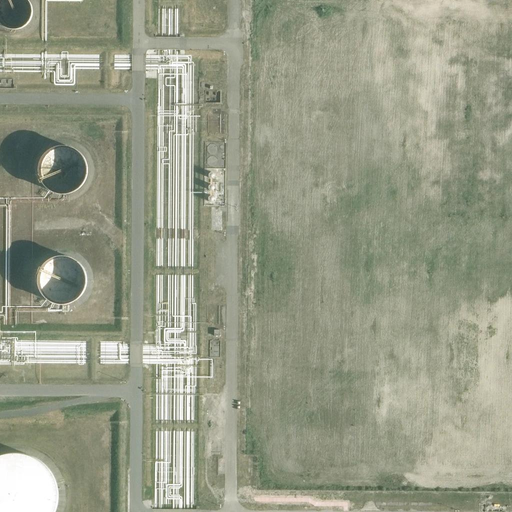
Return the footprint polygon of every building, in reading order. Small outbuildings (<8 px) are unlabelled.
[(34,12),(34,11),(34,10),(34,8),(33,6),(32,5),(32,3),(31,2),(30,1),(29,0),(1,0),(2,0),(1,1),(0,3),(0,2),(0,20),(1,22),(2,23),(3,25),(4,26),(6,27),(7,28),(9,29),(10,29),(13,30),(14,30),(16,30),(18,30),(20,29),(22,29),(23,28),(24,28),(26,27),(27,26),(29,25),(30,24),(31,22),(32,20),(32,19),(33,18),(33,17),(34,15),(34,14),(34,12)] [(85,153),(83,151),(81,149),(80,149),(78,147),(76,146),(74,145),(72,145),(69,144),(67,144),(65,144),(63,144),(61,144),(59,145),(57,145),(56,146),(53,147),(52,148),(49,149),(48,150),(46,152),(45,153),(44,155),(43,157),(42,158),(41,160),(40,162),(40,163),(39,165),(39,166),(39,168),(39,170),(39,172),(39,173),(39,175),(39,176),(40,178),(40,180),(41,181),(42,182),(42,184),(43,184),(44,186),(45,187),(46,189),(48,190),(49,191),(50,192),(51,193),(53,194),(55,195),(57,195),(59,196),(62,196),(64,197),(66,197),(68,196),(71,196),(72,196),(74,195),(77,194),(79,193),(81,192),(82,190),(84,189),(86,186),(87,184),(88,183),(89,181),(90,179),(90,178),(91,176),(91,174),(91,172),(91,171),(91,169),(91,168),(91,166),(91,165),(90,163),(90,161),(89,160),(88,158),(87,156),(86,154),(85,153)] [(408,171),(448,172),(448,166),(439,165),(439,158),(427,158),(427,155),(420,155),(420,159),(414,159),(414,164),(408,164),(408,171)] [(82,260),(79,258),(77,257),(76,256),(74,256),(72,255),(70,254),(68,254),(66,254),(64,254),(62,254),(60,254),(59,255),(57,255),(55,256),(53,257),(52,258),(50,259),(48,260),(47,261),(45,263),(44,265),(42,267),(41,269),(41,270),(40,272),(39,274),(39,276),(39,277),(39,279),(39,281),(39,284),(39,286),(40,287),(40,289),(40,290),(41,292),(42,293),(43,295),(44,296),(45,297),(46,299),(48,300),(50,302),(52,304),(54,304),(56,305),(58,306),(60,306),(62,307),(65,307),(67,307),(68,306),(70,306),(72,306),(75,305),(77,304),(79,303),(80,302),(82,301),(83,300),(84,298),(85,297),(87,295),(88,293),(88,292),(89,291),(90,289),(90,288),(91,286),(91,284),(91,282),(91,280),(91,278),(91,276),(91,274),(90,274),(90,273),(90,271),(89,269),(88,268),(88,267),(87,265),(85,264),(84,262),(83,261),(82,260)] [(49,469),(48,468),(46,466),(46,465),(43,463),(40,461),(37,459),(34,457),(31,456),(28,455),(25,454),(23,454),(20,453),(17,453),(14,453),(11,453),(9,454),(6,454),(3,455),(0,456),(0,511),(55,511),(56,511),(57,509),(57,507),(58,505),(58,502),(58,501),(58,499),(59,497),(59,494),(58,492),(58,490),(58,487),(57,485),(57,484),(56,482),(55,479),(54,477),(53,475),(52,473),(51,471),(49,469)] [(94,472),(101,472),(102,456),(94,455),(94,472)]
